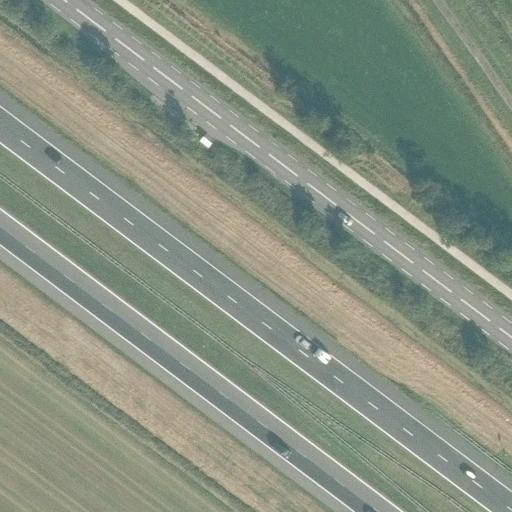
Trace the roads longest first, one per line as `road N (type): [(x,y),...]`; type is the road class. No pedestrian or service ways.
road 1 (motorway): [(506,511),(0,131)]
road 2 (tertiary): [(511,337),(62,0)]
road 3 (motorway): [(0,233),(370,511)]
road 4 (unclassified): [(511,107),(434,0)]
